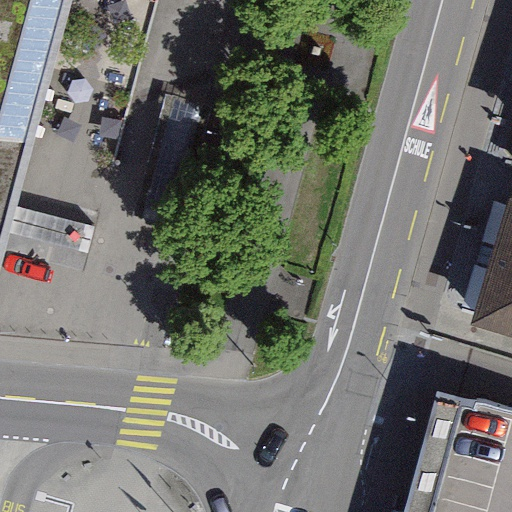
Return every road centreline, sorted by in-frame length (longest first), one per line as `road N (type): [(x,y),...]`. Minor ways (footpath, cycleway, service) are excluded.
road 1 (tertiary): [(445,0),(312,454)]
road 2 (unclassified): [(312,454),(131,412),(0,406)]
